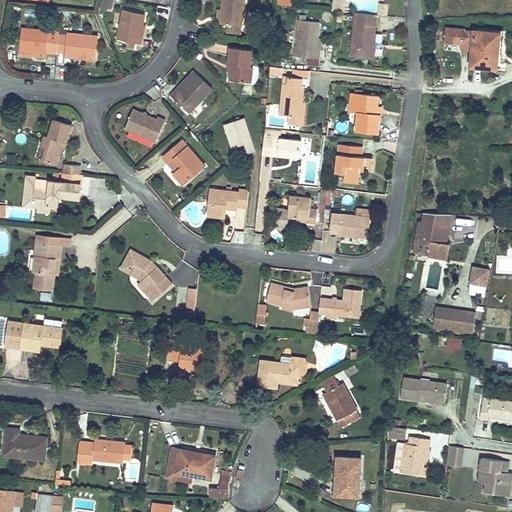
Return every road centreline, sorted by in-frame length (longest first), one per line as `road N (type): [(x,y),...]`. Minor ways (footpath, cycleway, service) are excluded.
road 1 (residential): [(91,96),(96,135),(175,231),(198,246),(373,262),(392,240),(415,86),(412,0)]
road 2 (residential): [(0,398),(275,425),(264,491)]
road 3 (residential): [(91,96),(142,80),(164,60),(181,0)]
